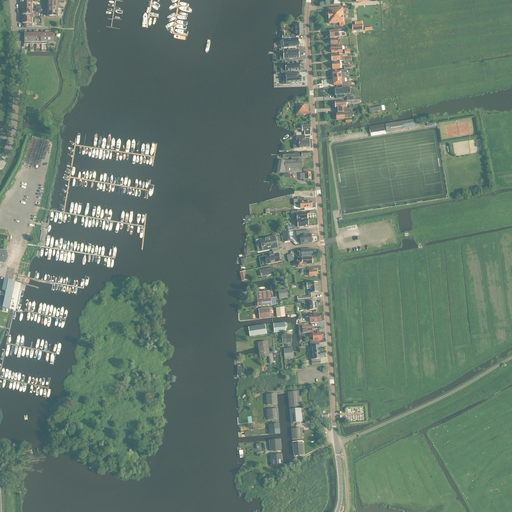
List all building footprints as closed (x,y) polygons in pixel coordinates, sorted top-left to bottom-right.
[(23,3),(23,9),(32,9),(32,0),(25,0),(25,3),(23,3)] [(340,25),(344,25),(343,7),(327,8),(329,24),(339,23),(340,25)] [(57,8),(49,8),(49,16),(55,16),(58,16),(58,13),(57,13),(57,8)] [(25,14),(25,17),(32,17),(34,17),(34,14),(32,14),(32,9),(23,9),(23,14),(25,14)] [(32,17),(25,17),(23,17),(23,23),(25,23),(25,26),(36,26),(37,23),(36,23),(32,23),(32,17)] [(296,36),(303,35),(302,24),(294,24),(295,34),(295,36),(296,36)] [(343,31),(348,30),(348,28),(338,29),(338,31),(329,31),(330,34),(329,35),(329,36),(330,37),(330,38),(339,37),(338,32),(343,32),(343,31)] [(281,54),(283,54),(283,58),(288,58),(292,58),(298,57),(298,56),(299,56),(298,53),(298,50),(295,50),(295,47),(281,48),(281,54)] [(281,60),(282,68),(284,68),(284,71),(299,70),(299,62),(291,63),(291,60),(281,60)] [(332,73),(332,79),(345,78),(344,74),(346,74),(346,70),(340,71),(340,72),(332,73)] [(297,72),(281,73),(282,84),(290,83),(290,82),(300,82),(300,76),(297,76),(297,72)] [(342,87),(344,86),(348,85),(348,82),(345,82),(345,78),(332,79),(332,86),(341,85),(342,85),(342,87)] [(337,96),(337,98),(336,98),(345,98),(345,95),(350,95),(349,87),(342,87),(342,88),(334,89),(335,96),(337,96)] [(342,107),(343,107),(347,107),(346,100),(334,101),(335,104),(334,105),(334,106),(335,107),(335,108),(337,107),(337,109),(342,108),(342,107)] [(296,115),(309,114),(308,105),(296,106),(295,101),(289,102),(289,107),(295,106),(296,115)] [(385,132),(413,127),(413,126),(413,124),(412,123),(412,120),(384,124),(385,132)] [(310,131),(310,125),(302,126),(302,128),(300,128),(300,130),(302,130),(302,132),(305,132),(305,135),(310,134),(310,131)] [(383,125),(368,127),(369,133),(384,131),(383,125)] [(296,136),(296,140),(297,140),(297,144),(298,144),(299,145),(299,148),(303,148),(306,148),(309,147),(309,139),(305,139),(304,135),(296,136)] [(276,173),(278,173),(302,172),(301,159),(284,160),(279,161),(276,173)] [(311,179),(310,173),(299,173),(300,180),(303,180),(303,181),(310,181),(310,179),(311,179)] [(297,198),(297,199),(294,199),(294,205),(297,205),(300,205),(300,208),(312,207),(311,201),(304,202),(303,197),(297,198)] [(295,221),(297,220),(307,219),(306,213),(297,214),(297,211),(291,212),(291,214),(294,214),(295,221)] [(293,230),(299,229),(299,227),(308,226),(307,219),(297,220),(298,225),(292,225),(293,230)] [(311,242),(311,241),(312,240),(312,238),(311,238),(311,234),(309,234),(309,230),(296,231),(296,238),(300,237),(300,243),(311,242)] [(272,251),(279,250),(282,249),(281,245),(276,246),(274,236),(260,240),(262,250),(272,248),(272,251)] [(300,256),(297,256),(298,259),(302,258),(302,257),(313,256),(312,255),(313,254),(313,253),(312,252),(312,249),(300,250),(300,256)] [(279,250),(272,251),(273,255),(264,257),(266,264),(260,266),(261,268),(268,267),(267,264),(280,262),(278,254),(280,253),(279,250)] [(302,258),(302,259),(297,260),(297,267),(302,267),(302,265),(307,264),(312,264),(312,257),(302,258)] [(274,274),(274,273),(273,268),(259,270),(261,277),(274,274)] [(15,281),(14,281),(8,280),(2,307),(9,309),(15,281)] [(317,282),(310,283),(306,283),(307,289),(310,289),(310,293),(318,292),(317,282)] [(279,299),(288,297),(287,289),(278,290),(279,299)] [(257,292),(256,292),(257,300),(258,306),(271,305),(271,304),(269,291),(257,292)] [(309,309),(317,309),(316,301),(311,302),(311,298),(302,299),(298,299),(299,303),(306,303),(306,306),(309,306),(309,309)] [(284,307),(276,308),(277,317),(278,317),(284,316),(285,316),(284,314),(284,307)] [(269,308),(258,309),(259,319),(270,318),(269,308)] [(309,315),(309,322),(320,321),(320,314),(309,315)] [(285,323),(273,324),(274,332),(285,331),(285,323)] [(250,327),(248,327),(249,336),(252,336),(266,333),(264,324),(250,327)] [(310,343),(319,342),(319,340),(322,340),(321,333),(312,333),(313,340),(310,340),(310,343)] [(291,335),(282,335),(283,343),(291,342),(291,335)] [(267,341),(258,343),(258,346),(259,350),(259,354),(260,356),(260,358),(268,356),(269,356),(269,354),(268,349),(267,341)] [(310,343),(310,347),(312,347),(312,353),(322,352),(322,345),(319,346),(319,342),(310,343)] [(292,348),(283,349),(284,359),(293,358),(292,352),(292,348)] [(311,359),(311,364),(320,363),(320,359),(323,359),(322,352),(312,353),(313,359),(311,359)] [(289,392),(288,392),(288,393),(289,407),(299,406),(298,391),(289,392)] [(276,394),(266,395),(267,405),(277,404),(276,394)] [(301,408),(289,409),(290,413),(290,418),(291,423),(302,422),(301,412),(301,408)] [(277,409),(267,410),(268,415),(268,420),(278,419),(278,414),(277,409)] [(279,423),(269,424),(269,429),(269,434),(280,433),(279,428),(279,423)] [(301,428),(291,429),(292,434),(292,439),(302,438),(302,433),(301,428)] [(280,439),(269,440),(269,445),(270,450),(281,449),(280,444),(280,439)] [(302,444),(293,445),(293,455),(303,454),(302,444)] [(281,454),(270,455),(271,460),(271,465),(282,464),(282,459),(281,454)]
